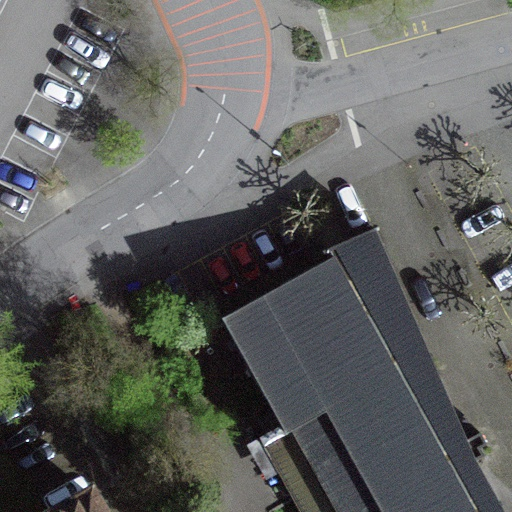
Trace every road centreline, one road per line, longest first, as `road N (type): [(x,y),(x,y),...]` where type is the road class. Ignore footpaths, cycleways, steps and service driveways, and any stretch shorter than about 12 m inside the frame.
road 1 (residential): [(0,292),(177,179),(211,134),(223,82)]
road 2 (residential): [(223,82),(349,69),(511,27)]
